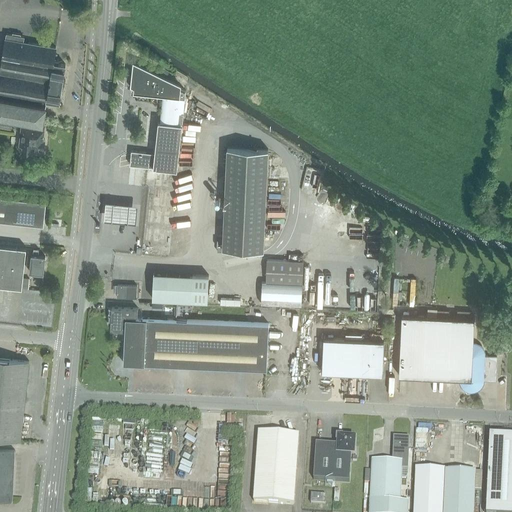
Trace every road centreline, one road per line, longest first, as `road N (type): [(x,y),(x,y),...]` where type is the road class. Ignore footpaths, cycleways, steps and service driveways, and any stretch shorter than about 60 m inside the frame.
road 1 (unclassified): [(511,413),(63,395)]
road 2 (primary): [(70,342),(110,0)]
